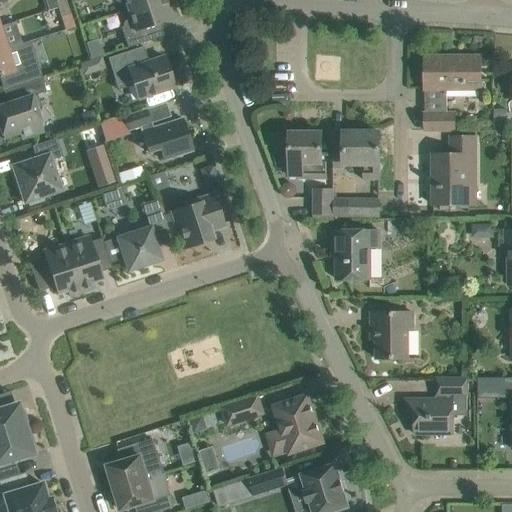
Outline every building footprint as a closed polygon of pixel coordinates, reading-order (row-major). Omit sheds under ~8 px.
[(125,1),(128,10),(158,0),(112,0),(115,0),(116,4),(125,1)] [(170,0),(158,0),(128,10),(131,19),(122,22),(124,26),(121,27),(128,48),(167,35),(163,23),(170,20),(173,15),(171,9),(173,8),(170,0)] [(68,5),(58,8),(66,30),(75,27),(68,5)] [(0,26),(0,51),(7,49),(21,45),(13,22),(0,26)] [(0,78),(3,88),(41,76),(37,64),(31,66),(24,44),(21,45),(7,49),(0,51),(0,78)] [(134,85),(139,100),(174,88),(164,57),(142,64),(137,49),(108,58),(118,90),(134,85)] [(481,57),(425,57),(425,131),(456,131),(455,113),(448,114),(448,89),(482,89),(481,57)] [(41,76),(3,88),(4,90),(8,88),(12,102),(0,105),(0,128),(3,139),(19,134),(21,139),(44,132),(37,111),(42,109),(37,95),(46,92),(41,76)] [(124,116),(129,131),(140,128),(149,153),(160,149),(164,161),(174,158),(193,151),(182,118),(153,128),(147,109),(124,116)] [(507,109),(495,109),(494,131),(506,131),(507,109)] [(129,131),(124,116),(100,124),(105,142),(130,134),(129,131)] [(290,176),(301,176),(301,178),(326,178),(326,162),(322,162),(322,133),(290,132),(290,176)] [(333,136),(333,168),(344,168),(344,163),(365,163),(365,178),(380,178),(380,133),(344,133),(344,136),(333,136)] [(433,154),(433,205),(435,205),(453,205),(470,205),(470,171),(475,171),(475,137),(451,137),(451,154),(433,154)] [(12,166),(24,203),(28,202),(29,206),(44,201),(43,197),(62,191),(52,160),(63,157),(57,138),(32,146),(36,158),(12,166)] [(91,167),(97,188),(115,182),(108,161),(91,167)] [(144,176),(140,166),(124,171),(127,181),(144,176)] [(313,214),(333,214),(333,199),(333,190),(313,190),(313,214)] [(181,229),(187,248),(214,239),(211,231),(225,227),(214,194),(185,204),(186,207),(171,212),(177,230),(181,229)] [(333,199),(333,214),(333,216),(378,216),(378,200),(333,199)] [(157,200),(142,204),(149,227),(151,227),(164,222),(157,200)] [(117,238),(128,271),(162,260),(151,227),(117,238)] [(337,248),(338,280),(370,280),(369,248),(380,248),(380,230),(333,231),(333,248),(337,248)] [(89,236),(66,244),(82,293),(95,289),(93,283),(103,280),(101,272),(112,268),(102,238),(91,242),(89,236)] [(82,293),(66,244),(43,251),(45,257),(29,262),(39,292),(55,287),(58,294),(68,291),(70,297),(82,293)] [(372,313),(372,330),(377,330),(377,359),(409,359),(409,330),(413,330),(413,313),(372,313)] [(406,400),(406,418),(414,418),(415,434),(454,434),(454,416),(467,416),(467,379),(437,379),(437,395),(438,395),(438,402),(432,402),(432,399),(406,400)] [(258,395),(222,408),(228,425),(264,414),(258,395)] [(274,407),(282,431),(272,434),(270,443),(271,447),(278,453),(288,450),(289,454),(324,443),(318,424),(315,425),(312,414),(314,413),(308,395),(274,407)] [(0,436),(26,429),(24,425),(27,422),(24,411),(20,410),(18,405),(0,410),(0,436)] [(203,415),(189,420),(194,434),(208,429),(203,415)] [(26,429),(0,436),(0,479),(10,477),(6,462),(33,454),(31,449),(34,446),(31,435),(27,434),(26,429)] [(108,466),(115,488),(165,473),(158,451),(157,451),(153,439),(119,450),(122,461),(108,466)] [(213,447),(199,452),(207,474),(220,469),(213,447)] [(302,475),(307,491),(304,492),(307,503),(310,502),(313,511),(335,511),(349,508),(336,464),(302,475)] [(284,467),(249,478),(254,495),(289,484),(284,467)] [(10,477),(0,480),(0,497),(3,496),(7,511),(36,511),(53,507),(50,498),(47,499),(42,483),(30,487),(26,472),(20,474),(10,477)] [(165,473),(115,488),(121,511),(136,506),(137,511),(158,511),(174,507),(171,496),(172,495),(165,473)] [(236,482),(213,490),(219,507),(241,499),(236,482)]
